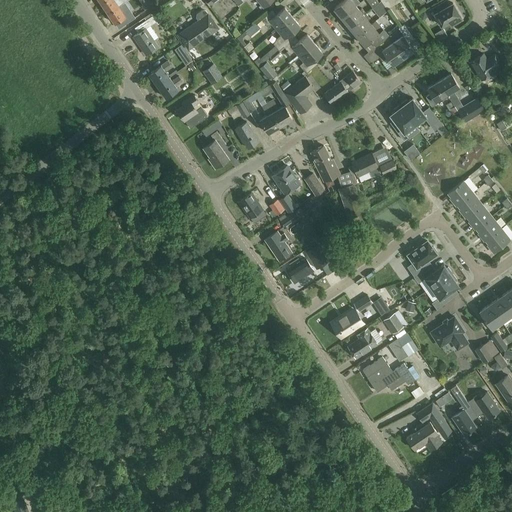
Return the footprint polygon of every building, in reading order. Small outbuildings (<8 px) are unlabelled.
[(105,0),(101,3),(108,13),(126,1),(127,0),(105,0)] [(356,0),(352,0),(352,1),(351,0),(344,0),(334,8),(342,18),(356,6),(359,3),(356,0)] [(383,3),(387,8),(394,5),(391,0),(380,0),(381,1),(383,3)] [(126,1),(108,13),(115,24),(116,23),(120,27),(136,17),(126,1)] [(435,13),(442,25),(449,21),(451,25),(462,19),(453,2),(443,8),(440,3),(429,9),(432,15),(435,13)] [(383,3),(377,8),(383,15),(389,10),(387,8),(383,3)] [(359,10),(356,6),(342,18),(350,27),(366,13),(366,12),(362,8),(359,10)] [(276,29),(292,16),(285,7),(275,15),(270,10),(260,18),(261,19),(256,22),(261,27),(265,24),(268,27),(272,24),(276,29)] [(151,13),(153,16),(138,26),(142,31),(134,36),(146,55),(158,47),(146,28),(157,21),(158,23),(165,18),(158,9),(151,13)] [(196,17),(199,21),(193,25),(179,35),(189,49),(198,42),(200,40),(199,39),(211,30),(210,29),(216,25),(208,14),(207,14),(204,10),(203,10),(197,13),(196,17)] [(370,18),(366,13),(350,27),(357,36),(371,24),(368,20),(370,18)] [(292,16),(276,29),(281,35),(277,38),(273,43),(279,49),(279,50),(284,46),(293,38),(290,34),(300,25),(292,16)] [(376,20),(371,24),(357,36),(365,45),(369,42),(373,48),(379,44),(378,43),(389,34),(376,20)] [(399,28),(404,35),(394,42),(404,57),(415,49),(410,43),(414,39),(404,25),(399,28)] [(242,32),(246,39),(251,35),(247,29),(242,32)] [(242,44),(246,40),(242,34),(237,37),(242,44)] [(297,42),(293,38),(284,46),(290,54),(294,51),(299,56),(315,43),(307,34),(297,42)] [(244,47),(248,52),(254,47),(249,42),(244,47)] [(383,50),(379,44),(373,48),(381,58),(386,55),(393,65),(404,57),(394,42),(383,50)] [(322,52),(315,43),(299,56),(303,62),(299,65),(306,73),(316,65),(312,61),(322,52)] [(180,56),(187,52),(182,44),(175,49),(180,56)] [(279,50),(279,49),(269,57),(274,63),(279,59),(278,58),(280,56),(281,57),(283,55),(279,50)] [(483,53),(471,61),(482,79),(494,72),(493,69),(501,64),(495,54),(487,59),(483,53)] [(265,62),(264,62),(261,57),(259,56),(254,60),(259,67),(265,62)] [(161,65),(161,66),(149,74),(158,85),(169,77),(166,72),(173,67),(168,60),(161,65)] [(267,61),(260,67),(270,79),(277,73),(267,61)] [(328,62),(320,68),(327,76),(334,71),(328,62)] [(223,76),(214,63),(203,71),(212,84),(223,76)] [(341,82),(348,91),(361,82),(353,71),(340,81),(341,82)] [(451,73),(439,80),(448,94),(449,96),(452,101),(455,106),(461,102),(454,90),(460,87),(451,73)] [(285,90),(284,91),(300,113),(313,104),(306,95),(315,88),(305,75),(291,86),(285,90)] [(172,81),(169,77),(158,85),(166,98),(178,89),(176,86),(182,81),(179,76),(172,81)] [(290,103),(276,80),(270,84),(284,107),(285,106),(290,103)] [(448,94),(439,80),(427,88),(431,93),(426,96),(432,106),(437,103),(436,101),(442,97),(443,99),(449,96),(448,94)] [(285,90),(291,86),(287,81),(281,86),(285,90)] [(348,91),(341,82),(325,94),(332,103),(348,91)] [(183,118),(196,108),(195,105),(199,102),(195,95),(183,103),(183,105),(177,109),(183,118)] [(250,112),(256,109),(248,97),(243,100),(250,112)] [(281,126),(293,119),(285,106),(284,107),(279,109),(273,99),(267,102),(281,126)] [(401,106),(415,125),(427,116),(414,99),(409,103),(408,101),(401,106)] [(465,121),(485,109),(478,99),(459,110),(465,121)] [(455,106),(452,101),(446,104),(452,116),(457,122),(462,118),(458,111),(458,112),(455,106)] [(244,118),(249,114),(242,102),(228,110),(230,114),(231,114),(234,118),(242,114),(244,118)] [(267,114),(260,118),(269,133),(281,126),(267,102),(264,104),(262,105),(267,114)] [(392,124),(404,140),(408,137),(405,133),(415,125),(401,106),(395,111),(396,112),(392,116),(396,121),(392,124)] [(198,110),(196,108),(183,118),(190,128),(208,116),(202,108),(198,110)] [(310,111),(301,115),(302,120),(312,116),(310,111)] [(439,119),(434,124),(442,135),(448,131),(439,119)] [(242,138),(248,148),(259,141),(247,122),(236,129),(242,139),(242,138)] [(206,136),(212,132),(209,127),(202,131),(206,136)] [(211,135),(215,140),(204,147),(213,159),(211,161),(216,168),(229,159),(221,147),(226,144),(217,131),(211,135)] [(410,159),(420,152),(413,143),(404,150),(410,159)] [(334,183),(331,177),(340,173),(335,164),(334,165),(324,145),(312,151),(316,159),(314,160),(324,181),(327,187),(334,183)] [(373,148),(376,160),(388,156),(384,145),(373,148)] [(379,166),(372,153),(352,162),(358,176),(369,170),(372,177),(381,173),(378,167),(379,166)] [(399,173),(397,168),(393,159),(379,165),(384,175),(390,172),(393,178),(399,175),(401,179),(408,176),(406,170),(399,173)] [(285,193),(300,183),(288,165),(273,175),(285,193)] [(468,176),(470,178),(473,177),(481,170),(483,173),(486,170),(482,165),(468,176)] [(304,179),(315,196),(325,189),(314,172),(304,179)] [(457,205),(473,192),(463,181),(448,192),(452,197),(451,198),(457,205)] [(354,183),(338,188),(348,218),(349,218),(351,226),(356,224),(354,217),(364,213),(354,183)] [(239,201),(250,217),(263,209),(252,192),(239,201)] [(466,217),(482,204),(473,192),(457,205),(457,206),(458,205),(461,208),(460,209),(466,217)] [(289,212),(296,207),(288,194),(280,199),(289,212)] [(269,205),(276,215),(285,209),(278,199),(269,205)] [(304,203),(308,209),(315,205),(311,199),(304,203)] [(402,201),(375,214),(384,232),(410,219),(402,201)] [(477,228),(492,216),(482,204),(466,217),(467,217),(468,216),(471,220),(470,221),(476,229),(477,228)] [(279,219),(284,226),(299,216),(299,217),(304,213),(300,207),(287,217),(285,214),(279,219)] [(457,212),(452,218),(457,221),(461,215),(457,212)] [(487,240),(501,228),(492,216),(477,228),(480,232),(479,233),(485,241),(486,240),(487,240)] [(511,240),(501,228),(487,240),(489,243),(488,244),(495,252),(511,240)] [(313,229),(306,232),(310,240),(317,237),(313,229)] [(284,233),(280,235),(278,231),(265,239),(280,260),(292,252),(285,241),(288,239),(284,233)] [(409,267),(416,277),(426,269),(423,264),(437,254),(436,252),(437,251),(434,247),(433,247),(428,241),(408,255),(414,263),(409,267)] [(306,251),(317,269),(325,263),(329,270),(333,268),(324,252),(319,255),(313,247),(306,251)] [(306,258),(287,270),(295,282),(313,270),(306,258)] [(432,288),(453,273),(448,267),(447,268),(444,264),(433,272),(430,267),(426,269),(416,277),(415,277),(418,283),(425,278),(432,288)] [(322,277),(328,290),(338,286),(331,272),(322,277)] [(457,279),(453,273),(432,288),(439,298),(433,303),(437,309),(450,299),(446,294),(459,285),(456,281),(457,279)] [(511,293),(510,290),(500,297),(511,314),(511,293)] [(368,295),(352,305),(357,312),(373,302),(368,295)] [(511,314),(500,297),(490,304),(502,321),(511,314)] [(380,298),(373,301),(380,314),(386,311),(380,298)] [(414,310),(416,304),(408,301),(406,308),(414,310)] [(502,321),(490,304),(480,311),(492,328),(502,321)] [(393,308),(387,312),(390,316),(384,320),(393,334),(408,324),(396,306),(393,308)] [(349,313),(333,323),(342,336),(357,326),(363,322),(357,314),(352,318),(349,313)] [(431,331),(438,342),(445,337),(447,341),(451,339),(457,348),(468,342),(461,332),(464,330),(454,316),(431,331)] [(363,336),(348,346),(355,357),(378,343),(368,327),(360,332),(363,336)] [(407,332),(390,343),(402,360),(419,349),(407,332)] [(498,332),(494,335),(491,337),(501,352),(508,347),(498,332)] [(475,350),(483,362),(492,356),(484,344),(475,350)] [(503,358),(510,359),(511,351),(505,350),(503,358)] [(500,353),(494,357),(502,368),(508,364),(500,353)] [(382,368),(388,364),(383,356),(363,369),(372,382),(386,373),(382,368)] [(393,371),(388,364),(382,368),(386,373),(372,382),(377,391),(388,384),(392,389),(406,380),(408,383),(415,379),(405,363),(393,371)] [(510,404),(511,402),(511,380),(508,375),(496,383),(510,404)] [(476,414),(468,401),(468,402),(456,385),(451,389),(462,405),(459,407),(461,411),(452,417),(465,435),(476,427),(470,418),(476,414)] [(468,401),(476,414),(482,409),(489,418),(500,410),(487,391),(478,397),(477,395),(468,401)] [(438,407),(433,400),(422,408),(426,415),(438,407)] [(452,430),(438,410),(429,416),(443,436),(452,430)] [(430,421),(422,427),(407,437),(415,449),(425,442),(430,449),(442,441),(437,434),(438,433),(430,421)] [(30,511),(27,502),(16,506),(18,511),(30,511)]
